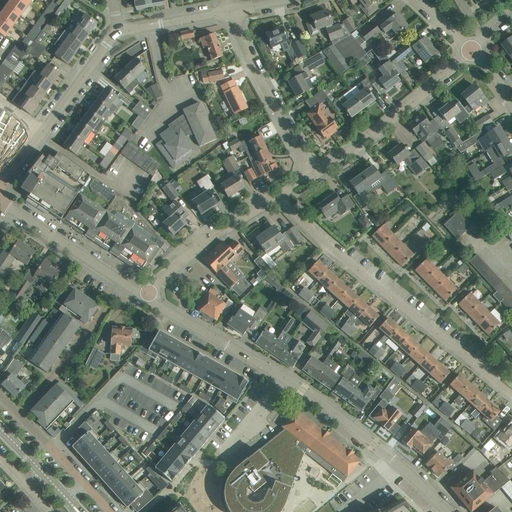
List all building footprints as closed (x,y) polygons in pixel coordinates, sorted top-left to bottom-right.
[(20,0),(11,0),(7,6),(19,16),(27,5),(20,0)] [(64,0),(62,3),(57,11),(61,13),(62,14),(72,0),(64,0)] [(133,0),(135,8),(149,5),(147,0),(133,0)] [(359,6),(362,10),(368,17),(377,9),(373,4),(377,1),(376,0),(348,0),(352,5),(358,0),(362,3),(359,6)] [(57,4),(52,1),(49,5),(54,9),(57,4)] [(46,19),(54,9),(49,5),(41,16),(46,19)] [(19,16),(7,6),(0,15),(0,17),(12,26),(19,16)] [(50,21),(53,23),(61,13),(57,11),(50,21)] [(80,12),(76,16),(81,19),(78,23),(77,25),(89,34),(97,24),(84,15),(80,12)] [(306,25),(310,34),(311,36),(319,33),(317,29),(325,26),(326,30),(332,46),(349,34),(343,24),(338,26),(332,28),(331,24),(326,12),(311,18),(313,22),(306,25)] [(396,35),(399,33),(407,27),(396,14),(386,22),(387,23),(380,28),(385,33),(391,28),(396,35)] [(34,26),(39,29),(46,19),(41,16),(39,19),(34,26)] [(0,34),(4,37),(12,26),(0,17),(0,34)] [(343,22),(350,34),(356,30),(349,19),(343,22)] [(42,31),(46,34),(53,23),(50,21),(42,31)] [(69,35),(82,44),(89,34),(77,25),(69,35)] [(373,25),(355,40),(359,46),(379,31),(373,25)] [(34,41),(42,31),(39,29),(34,26),(26,37),(34,42),(34,41)] [(281,28),(266,35),(271,48),(280,44),(283,52),(292,48),(297,59),(305,56),(299,42),(289,46),(281,28)] [(57,41),(74,54),(82,44),(69,35),(64,31),(57,41)] [(194,37),(192,31),(180,34),(181,40),(194,37)] [(211,61),(212,60),(222,57),(214,34),(200,39),(203,49),(207,48),(211,61)] [(340,75),(366,54),(359,46),(355,40),(350,34),(350,35),(349,34),(332,46),(322,51),(340,75)] [(26,37),(21,43),(27,46),(30,47),(31,46),(34,42),(26,37)] [(423,62),(424,63),(436,54),(435,53),(430,47),(431,45),(432,46),(426,37),(425,37),(426,38),(424,39),(424,38),(413,47),(409,42),(403,47),(404,47),(388,60),(399,74),(406,69),(400,61),(407,55),(409,58),(417,53),(424,62),(423,62)] [(511,38),(502,45),(511,57),(511,56),(511,38)] [(34,42),(31,46),(41,53),(45,49),(39,44),(34,41),(34,42)] [(54,55),(59,59),(67,65),(74,54),(57,41),(54,45),(59,49),(54,55)] [(401,85),(399,82),(395,76),(399,74),(377,45),(371,50),(380,63),(378,65),(381,68),(378,70),(383,77),(380,80),(380,79),(378,81),(386,91),(394,86),(395,87),(398,86),(399,87),(401,85)] [(26,53),(23,51),(15,46),(12,50),(22,58),(26,53)] [(30,47),(28,50),(38,58),(41,53),(31,46),(30,47)] [(22,58),(12,50),(8,55),(19,63),(22,58)] [(298,77),(288,82),(296,97),(305,92),(313,88),(308,79),(311,77),(307,71),(308,71),(324,62),(319,53),(307,60),(308,61),(303,64),(294,69),(298,77)] [(19,63),(8,55),(5,60),(15,68),(19,63)] [(145,70),(141,66),(135,59),(124,69),(134,80),(145,70)] [(15,68),(5,60),(1,65),(12,72),(15,68)] [(44,63),(36,73),(40,76),(52,85),(60,75),(51,69),(47,66),(44,63)] [(12,72),(1,65),(0,66),(0,71),(8,77),(12,72)] [(134,80),(124,69),(114,79),(124,89),(129,94),(139,85),(134,80)] [(8,77),(0,71),(0,78),(5,82),(8,77)] [(221,71),(207,74),(198,76),(199,84),(209,82),(223,79),(221,71)] [(26,82),(45,95),(52,85),(40,76),(34,72),(26,82)] [(361,83),(349,91),(362,109),(374,100),(367,91),(373,87),(372,85),(370,83),(363,74),(360,76),(363,81),(361,83)] [(233,81),(226,85),(229,91),(224,93),(234,114),(246,108),(236,87),(236,88),(233,81)] [(19,92),(37,105),(45,95),(26,82),(19,92)] [(162,97),(156,84),(150,87),(156,100),(162,97)] [(469,116),(480,106),(481,108),(487,103),(473,86),(461,95),(468,105),(463,109),(469,116)] [(108,109),(112,112),(113,113),(117,108),(112,105),(117,98),(105,89),(96,100),(108,109)] [(351,118),(362,109),(349,91),(335,102),(326,89),(322,92),(328,99),(331,103),(332,104),(338,113),(344,108),(351,118)] [(323,138),(325,137),(326,139),(336,132),(334,130),(337,128),(329,118),(328,119),(319,106),(328,99),(322,92),(321,91),(313,97),(304,102),(311,111),(306,114),(316,127),(315,128),(323,138)] [(11,102),(30,115),(37,105),(19,92),(11,102)] [(100,121),(104,123),(112,112),(108,109),(96,100),(88,112),(100,121)] [(148,116),(152,111),(140,101),(136,106),(148,116)] [(437,110),(439,112),(438,112),(446,122),(453,117),(459,124),(469,117),(469,116),(463,109),(458,102),(457,103),(458,104),(454,107),(451,102),(445,107),(444,105),(437,110)] [(198,152),(186,136),(193,133),(199,147),(216,140),(199,103),(183,111),(184,114),(168,126),(169,127),(158,134),(163,140),(156,145),(173,170),(198,152)] [(148,116),(136,106),(132,111),(140,118),(137,122),(140,125),(148,116)] [(0,162),(25,132),(19,123),(3,111),(0,117),(0,162)] [(88,112),(79,123),(91,132),(95,135),(104,123),(100,121),(88,112)] [(408,125),(414,133),(416,135),(419,132),(426,140),(428,139),(432,144),(439,138),(435,133),(440,129),(433,120),(428,124),(421,115),(408,125)] [(479,131),(482,129),(492,123),(487,116),(475,124),(479,131)] [(91,132),(79,123),(71,134),(83,143),(91,132)] [(460,153),(480,141),(483,144),(490,140),(494,147),(506,140),(498,127),(486,135),(482,129),(479,131),(480,132),(462,143),(455,147),(459,154),(460,153)] [(451,128),(444,134),(455,147),(462,143),(451,128)] [(127,140),(131,133),(132,133),(125,129),(120,136),(127,140)] [(71,134),(63,146),(75,155),(83,143),(71,134)] [(453,153),(449,156),(452,160),(459,154),(455,147),(444,134),(440,137),(453,153)] [(127,140),(120,136),(112,147),(118,151),(127,140)] [(241,153),(245,152),(245,151),(248,157),(254,155),(266,149),(260,137),(249,142),(247,139),(239,143),(237,139),(228,144),(230,148),(231,151),(238,148),(241,153)] [(493,164),(505,157),(511,152),(511,150),(506,140),(494,147),(486,152),(493,164)] [(160,164),(129,142),(120,154),(131,161),(141,168),(152,177),(157,168),(160,164)] [(230,148),(228,144),(227,142),(216,148),(219,152),(224,151),(230,148)] [(416,148),(426,162),(432,157),(422,143),(416,148)] [(402,160),(408,167),(415,176),(421,172),(427,167),(413,150),(409,154),(401,144),(388,155),(396,165),(402,160)] [(118,151),(112,147),(104,158),(110,163),(118,151)] [(266,164),(271,161),(266,149),(254,155),(259,166),(253,169),(257,177),(270,172),(266,164)] [(28,195),(26,198),(57,218),(61,212),(61,213),(64,215),(89,176),(58,154),(52,161),(48,158),(46,161),(41,157),(20,183),(24,186),(21,190),(28,195)] [(229,173),(217,180),(220,186),(222,189),(227,198),(243,188),(234,172),(238,169),(231,157),(222,163),(229,173)] [(104,158),(99,165),(105,170),(110,163),(104,158)] [(372,166),(360,175),(369,186),(376,180),(380,185),(385,192),(389,190),(395,197),(403,192),(396,185),(394,186),(385,174),(380,178),(372,166)] [(486,175),(493,171),(490,166),(483,170),(486,175)] [(502,166),(490,174),(494,180),(506,173),(502,166)] [(511,168),(509,171),(511,176),(502,182),(505,187),(511,182),(511,168)] [(249,182),(256,178),(251,170),(244,174),(249,182)] [(352,198),(358,206),(361,210),(369,204),(364,197),(372,191),(369,186),(360,175),(349,183),(357,194),(352,198)] [(143,275),(149,265),(152,267),(162,251),(164,252),(168,247),(159,242),(160,240),(128,207),(131,203),(89,176),(64,215),(61,213),(61,212),(57,218),(143,275)] [(192,202),(195,206),(200,215),(216,204),(207,189),(212,186),(206,176),(196,183),(204,194),(192,202)] [(161,189),(172,202),(179,196),(169,183),(161,189)] [(317,206),(323,215),(325,218),(337,210),(341,216),(353,207),(346,196),(340,200),(335,193),(317,206)] [(511,205),(511,196),(499,204),(503,211),(511,205)] [(175,202),(169,207),(166,204),(160,209),(164,212),(169,218),(163,224),(173,236),(185,224),(182,221),(188,216),(175,202)] [(468,225),(462,218),(457,213),(443,225),(457,240),(466,231),(465,229),(468,225)] [(430,227),(426,223),(421,229),(425,232),(430,227)] [(381,247),(393,235),(383,225),(371,236),(381,247)] [(256,237),(257,239),(256,239),(266,254),(279,245),(285,253),(303,241),(300,236),(298,235),(297,236),(292,228),(280,237),(273,227),(267,232),(266,230),(256,237)] [(393,235),(381,247),(391,257),(403,245),(393,235)] [(26,266),(29,261),(35,253),(17,241),(9,253),(4,250),(0,256),(0,279),(2,281),(8,272),(6,270),(15,258),(26,266)] [(234,241),(227,247),(236,256),(242,250),(234,241)] [(222,242),(203,260),(229,288),(230,288),(238,296),(250,286),(241,277),(244,275),(238,269),(234,273),(235,274),(235,275),(226,266),(236,256),(227,247),(222,242)] [(403,245),(391,257),(401,267),(413,255),(403,245)] [(266,254),(261,258),(270,268),(276,263),(274,261),(273,262),(266,254)] [(476,255),(469,262),(468,262),(472,267),(480,259),(476,255)] [(256,275),(258,277),(254,280),(253,278),(249,282),(254,287),(263,279),(266,276),(269,273),(272,271),(270,268),(261,258),(259,257),(253,262),(261,270),(256,275)] [(36,272),(32,278),(36,280),(42,285),(41,285),(46,289),(49,288),(59,273),(50,267),(52,265),(46,261),(44,259),(41,264),(36,272)] [(426,259),(422,264),(414,271),(424,281),(436,269),(426,259)] [(484,264),(480,259),(472,267),(476,271),(484,264)] [(317,262),(310,269),(308,272),(318,281),(327,271),(317,262)] [(476,271),(481,275),(488,268),(484,264),(476,271)] [(481,275),(485,280),(492,273),(488,268),(481,275)] [(436,269),(424,281),(434,291),(446,279),(436,269)] [(328,290),(337,280),(327,271),(318,281),(328,290)] [(269,273),(266,276),(283,289),(285,286),(269,273)] [(485,280),(489,284),(497,277),(492,273),(485,280)] [(497,277),(489,284),(494,289),(501,282),(497,277)] [(446,279),(434,291),(444,301),(456,289),(446,279)] [(23,280),(11,297),(18,302),(29,284),(23,280)] [(337,280),(328,290),(338,300),(347,289),(337,280)] [(494,289),(496,292),(498,294),(506,287),(501,282),(494,289)] [(302,299),(309,291),(304,287),(303,288),(300,285),(294,291),(298,294),(298,295),(302,299)] [(506,287),(498,294),(503,299),(511,292),(506,287)] [(73,292),(69,297),(65,295),(63,299),(66,301),(63,305),(81,318),(79,320),(85,325),(98,307),(77,292),(74,289),(73,292)] [(215,321),(221,312),(228,300),(210,289),(207,295),(200,291),(197,296),(203,299),(197,309),(198,310),(197,312),(202,314),(202,313),(215,321)] [(348,309),(358,299),(347,289),(338,300),(348,309)] [(309,291),(302,299),(307,303),(314,295),(309,291)] [(503,299),(498,294),(496,292),(492,296),(499,303),(503,299)] [(503,299),(504,301),(507,303),(511,298),(511,293),(511,292),(503,299)] [(470,293),(465,298),(457,305),(468,315),(480,303),(470,293)] [(354,323),(368,308),(358,299),(348,309),(353,313),(349,319),(347,322),(340,330),(345,333),(351,326),(354,323)] [(510,307),(507,303),(504,301),(502,304),(507,310),(510,307)] [(62,314),(65,309),(56,303),(53,308),(62,314)] [(480,303),(468,315),(477,325),(489,313),(480,303)] [(302,304),(294,313),(302,320),(310,311),(302,304)] [(325,304),(319,312),(324,316),(330,309),(325,304)] [(232,316),(226,325),(228,326),(227,328),(232,332),(234,330),(242,336),(245,332),(248,328),(250,329),(253,324),(258,328),(264,319),(269,311),(266,309),(260,306),(255,313),(252,318),(239,309),(234,318),(232,316)] [(368,308),(354,323),(358,327),(363,322),(369,327),(371,325),(378,317),(368,308)] [(330,309),(324,316),(329,320),(335,313),(330,309)] [(328,327),(310,311),(301,323),(319,338),(325,332),(328,327)] [(489,313),(477,325),(487,335),(499,323),(489,313)] [(80,326),(72,320),(64,315),(56,327),(69,336),(71,334),(73,335),(80,326)] [(286,317),(282,324),(279,328),(280,329),(279,330),(283,333),(278,340),(279,341),(270,353),(278,358),(281,354),(282,355),(288,347),(286,345),(291,338),(286,335),(294,322),(286,317)] [(388,318),(381,326),(378,329),(385,335),(375,345),(374,344),(368,352),(373,356),(379,349),(389,338),(398,328),(388,318)] [(47,323),(43,320),(29,341),(32,343),(47,323)] [(351,326),(345,333),(350,338),(356,330),(351,326)] [(47,338),(63,350),(69,341),(67,339),(69,336),(56,327),(47,338)] [(135,332),(135,330),(112,328),(109,354),(119,355),(120,349),(123,349),(124,347),(130,347),(130,338),(138,339),(139,332),(135,332)] [(263,331),(260,335),(255,343),(270,353),(279,341),(278,340),(283,333),(279,330),(280,329),(279,328),(273,337),(263,331)] [(389,338),(393,342),(399,347),(408,337),(398,328),(389,338)] [(0,368),(9,359),(0,350),(0,348),(2,346),(1,344),(7,338),(0,331),(0,368)] [(152,335),(138,350),(145,354),(155,360),(157,356),(157,355),(167,337),(158,331),(155,337),(152,335)] [(311,358),(308,363),(302,371),(316,381),(325,367),(326,367),(333,357),(332,357),(345,340),(341,336),(337,343),(334,341),(326,353),(329,355),(322,364),(318,362),(319,361),(312,357),(311,358)] [(165,360),(166,360),(176,342),(167,337),(157,355),(157,356),(165,360)] [(408,337),(399,347),(409,356),(418,346),(408,337)] [(39,350),(52,360),(54,357),(56,359),(63,350),(47,338),(39,350)] [(305,347),(291,338),(286,345),(288,347),(282,355),(281,354),(278,358),(293,368),(301,355),(300,354),(305,347)] [(185,347),(176,342),(166,360),(175,366),(185,347)] [(419,366),(428,355),(418,346),(409,356),(419,366)] [(175,366),(183,371),(194,352),(185,347),(175,366)] [(103,354),(91,348),(83,365),(94,371),(103,354)] [(379,349),(373,356),(378,360),(384,353),(379,349)] [(52,360),(39,350),(30,362),(46,373),(53,364),(51,362),(52,360)] [(203,357),(194,352),(183,371),(192,376),(203,357)] [(350,368),(355,371),(364,357),(360,354),(350,368)] [(428,355),(419,366),(429,375),(439,364),(428,355)] [(192,376),(201,381),(212,362),(203,357),(192,376)] [(7,370),(6,371),(11,375),(13,377),(15,376),(17,375),(22,369),(21,369),(23,366),(20,364),(13,360),(7,370)] [(221,367),(212,362),(201,381),(210,386),(221,367)] [(396,362),(389,369),(394,374),(401,366),(396,362)] [(337,372),(343,376),(349,369),(350,367),(344,363),(337,372)] [(439,364),(429,375),(440,384),(449,374),(439,364)] [(401,366),(394,374),(399,378),(406,370),(401,366)] [(212,387),(219,391),(230,372),(221,367),(210,386),(212,387)] [(330,390),(336,382),(339,377),(326,367),(325,367),(316,381),(330,390)] [(355,373),(349,369),(343,376),(332,392),(346,402),(356,388),(361,380),(354,374),(355,373)] [(227,395),(228,396),(239,377),(230,372),(219,391),(227,395)] [(28,382),(24,378),(19,383),(11,375),(2,385),(15,398),(24,388),(24,387),(28,382)] [(459,375),(452,382),(449,386),(459,395),(469,384),(459,375)] [(248,382),(239,377),(228,396),(227,395),(227,396),(226,398),(226,399),(228,400),(236,404),(237,401),(241,394),(245,389),(244,389),(248,382)] [(411,386),(410,387),(415,391),(422,383),(417,379),(414,382),(411,386)] [(83,405),(66,389),(59,382),(30,412),(39,420),(37,422),(44,429),(71,400),(80,409),(83,405)] [(422,383),(415,391),(420,395),(427,387),(422,383)] [(479,394),(469,384),(459,395),(470,404),(479,394)] [(356,388),(346,402),(360,412),(370,399),(373,401),(381,391),(377,388),(374,392),(366,386),(362,392),(356,388)] [(386,389),(385,390),(379,398),(381,400),(368,417),(376,424),(377,423),(393,436),(399,428),(394,423),(400,415),(387,404),(394,396),(386,389)] [(489,403),(479,394),(470,404),(480,413),(489,403)] [(438,409),(443,413),(450,405),(444,401),(442,404),(438,409)] [(420,403),(411,414),(416,419),(422,413),(426,408),(420,403)] [(500,412),(489,403),(480,413),(484,417),(490,422),(487,425),(494,431),(502,422),(496,417),(500,412)] [(450,405),(443,413),(448,417),(455,409),(450,405)] [(224,419),(207,406),(201,414),(217,427),(224,419)] [(223,491),(223,493),(223,498),(224,503),(226,508),(228,511),(280,511),(283,509),(285,504),(304,453),(342,483),(349,474),(350,474),(354,469),(353,468),(359,461),(351,455),(353,453),(349,450),(347,452),(327,436),(328,434),(324,431),(323,433),(295,411),(282,427),(285,429),(246,460),(234,470),(232,472),(229,476),(226,481),(224,485),(223,491)] [(201,414),(194,421),(211,435),(217,427),(201,414)] [(412,428),(401,441),(402,442),(402,444),(405,446),(406,446),(410,449),(411,448),(417,441),(418,443),(421,439),(425,442),(426,441),(424,439),(428,435),(427,434),(441,419),(436,415),(419,435),(412,428)] [(411,448),(421,456),(428,448),(436,438),(440,441),(451,428),(441,419),(427,434),(428,435),(424,439),(426,441),(425,442),(421,439),(418,443),(417,441),(411,448)] [(466,419),(459,427),(464,431),(471,423),(466,419)] [(204,443),(211,435),(194,421),(187,429),(204,443)] [(80,439),(71,447),(79,455),(95,441),(99,437),(85,422),(75,432),(80,439)] [(471,423),(464,431),(469,435),(475,428),(476,427),(471,423)] [(502,431),(496,437),(509,448),(511,444),(511,424),(504,433),(502,431)] [(46,431),(53,438),(54,438),(60,432),(57,429),(54,432),(49,428),(46,431)] [(181,437),(197,451),(204,443),(187,429),(181,437)] [(181,437),(174,445),(191,459),(197,451),(181,437)] [(79,455),(85,462),(101,448),(95,441),(79,455)] [(184,467),(191,459),(174,445),(168,453),(184,467)] [(101,448),(85,462),(92,470),(108,455),(101,448)] [(92,470),(100,478),(116,464),(119,460),(112,452),(108,455),(92,470)] [(437,452),(432,457),(425,465),(438,477),(452,463),(448,459),(446,461),(437,452)] [(168,453),(161,461),(177,475),(184,467),(168,453)] [(463,459),(459,454),(455,459),(459,463),(463,459)] [(172,481),(177,475),(161,461),(154,469),(171,483),(172,481)] [(122,471),(116,464),(100,478),(106,485),(122,471)] [(482,481),(458,501),(459,504),(461,502),(469,511),(471,511),(487,499),(509,481),(495,468),(489,472),(491,475),(483,481),(482,481)] [(454,482),(447,488),(458,501),(482,481),(472,470),(470,472),(469,470),(454,482)] [(122,471),(106,485),(113,493),(129,478),(122,471)] [(129,478),(113,493),(119,500),(135,485),(129,478)] [(135,485),(119,500),(127,508),(136,500),(143,507),(153,498),(146,491),(139,482),(135,485)]
